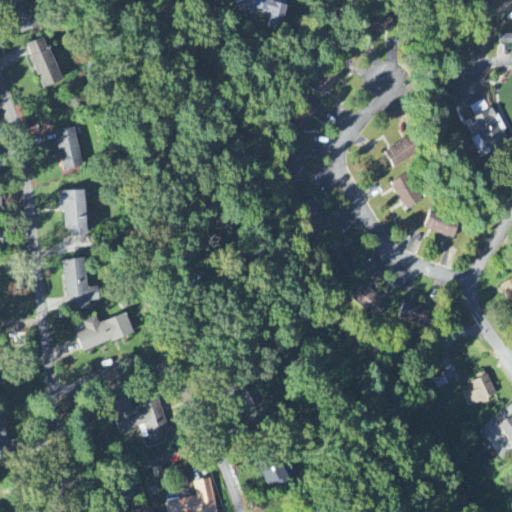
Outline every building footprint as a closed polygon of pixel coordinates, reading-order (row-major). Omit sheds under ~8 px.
[(279,30),(285,0),(241,0),(242,0),(242,2),(250,4),(249,8),(262,11),(261,16),(268,18),(267,27),(279,30)] [(363,19),(366,36),(392,31),(389,14),(363,19)] [(511,35),(500,35),(500,45),(511,45),(511,35)] [(43,38),(25,46),(42,90),(61,82),(43,38)] [(324,100),(340,72),(324,62),(308,90),(324,100)] [(472,120),(484,149),(505,140),(488,100),(470,107),(475,119),(472,120)] [(289,123),(299,132),(316,113),(306,104),(289,123)] [(63,172),(82,168),(73,129),(54,133),(63,172)] [(488,154),(477,137),(471,140),(481,158),(488,154)] [(393,168),(420,155),(411,138),(385,152),(393,168)] [(304,152),(283,152),(282,183),(303,184),(304,152)] [(422,204),(410,175),(392,183),(404,212),(422,204)] [(58,213),(65,213),(66,238),(86,237),(84,192),(58,193),(58,213)] [(329,229),(320,208),(302,215),(311,237),(329,229)] [(425,233),(455,239),(459,219),(428,214),(425,233)] [(356,271),(339,242),(321,253),(338,281),(356,271)] [(61,263),(66,301),(71,300),(73,312),(90,310),(89,303),(98,302),(97,288),(88,289),(84,260),(61,263)] [(511,280),(501,286),(511,310),(511,280)] [(387,306),(362,286),(350,300),(375,320),(387,306)] [(427,331),(434,312),(404,301),(397,320),(427,331)] [(133,335),(125,315),(98,325),(96,317),(82,322),(85,331),(75,335),(82,353),(133,335)] [(496,399),(489,378),(460,388),(467,409),(496,399)] [(230,395),(240,414),(253,407),(243,389),(230,395)] [(149,446),(164,443),(162,434),(167,433),(159,401),(130,408),(129,400),(111,405),(119,433),(144,427),(149,446)] [(511,416),(497,429),(511,446),(511,416)] [(18,442),(6,441),(6,425),(0,425),(0,454),(18,455),(18,442)] [(293,480),(284,461),(259,472),(268,491),(293,480)] [(216,511),(210,480),(193,483),(195,498),(165,504),(166,511),(216,511)]
